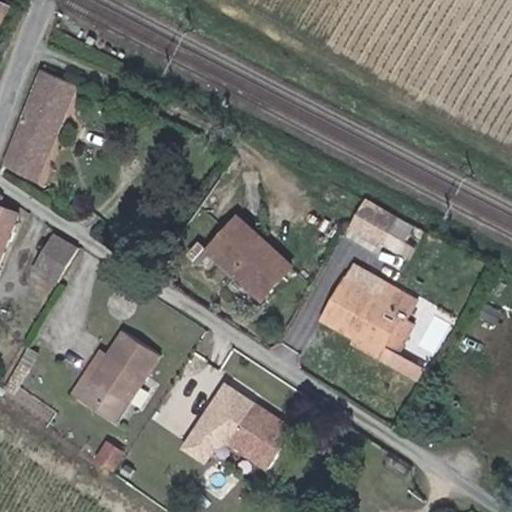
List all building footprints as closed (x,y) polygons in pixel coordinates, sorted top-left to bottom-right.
[(78,84),(45,69),(7,165),(40,179),(78,84)] [(0,199),(0,276),(26,210),(0,199)] [(378,246),(394,219),(366,202),(350,229),(378,246)] [(293,270),(237,222),(208,254),(263,302),(293,270)] [(58,229),(34,266),(58,282),(82,245),(58,229)] [(381,299),(348,281),(324,321),(354,339),(380,354),(402,316),(407,318),(415,304),(387,287),(381,299)] [(164,350),(128,330),(115,352),(88,400),(123,420),(164,350)] [(380,354),(354,339),(350,346),(376,360),(380,354)] [(115,352),(106,347),(79,395),(88,400),(115,352)] [(303,427),(261,400),(236,439),(279,467),(303,427)] [(134,450),(117,440),(109,454),(128,464),(134,450)]
